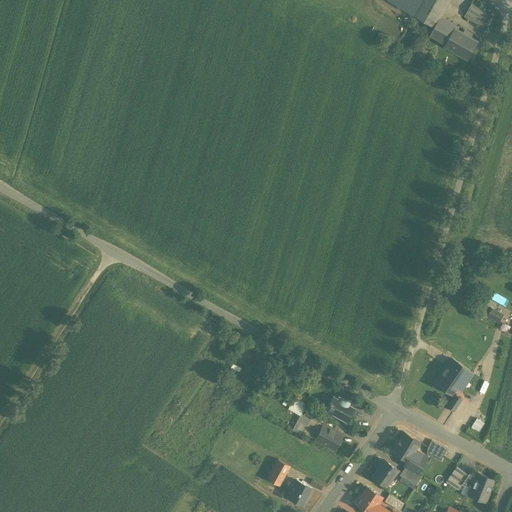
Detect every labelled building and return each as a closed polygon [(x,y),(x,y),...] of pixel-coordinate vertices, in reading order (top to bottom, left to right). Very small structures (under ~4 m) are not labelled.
[(389,0),(414,14),(422,0),(389,0)] [(422,0),(414,14),(435,26),(435,25),(440,16),(449,0),(422,0)] [(489,13),(472,3),(465,15),(482,25),(489,13)] [(458,26),(440,16),(435,25),(452,34),(455,28),(456,29),(458,26)] [(456,29),(455,28),(452,34),(446,45),(467,57),(476,40),(456,29)] [(497,312),(490,308),(486,315),(493,319),(497,312)] [(260,349),(250,344),(244,355),(254,361),(260,349)] [(471,372),(450,358),(434,381),(450,393),(462,378),(466,381),(471,372)] [(461,399),(454,394),(445,406),(452,411),(461,399)] [(340,399),(332,395),(324,409),(346,422),(354,407),(347,403),(348,402),(340,398),(340,399)] [(294,397),(288,408),(291,410),(297,398),(294,397)] [(306,403),(297,398),(291,410),(300,415),(306,403)] [(323,423),(310,417),(302,431),(315,438),(314,439),(333,449),(342,433),(323,423)] [(476,418),(471,426),(478,430),(483,422),(476,418)] [(419,441),(403,431),(391,450),(406,459),(403,464),(405,466),(416,472),(421,464),(416,460),(421,453),(413,449),(419,441)] [(446,447),(431,439),(427,447),(442,455),(446,447)] [(276,458),(265,479),(276,485),(287,464),(276,458)] [(397,469),(384,459),(372,475),(385,485),(397,469)] [(416,472),(405,466),(401,474),(416,483),(421,475),(416,472)] [(467,474),(455,466),(445,481),(457,489),(461,484),(466,477),(467,474)] [(477,472),(474,480),(466,477),(461,484),(470,488),(468,495),(484,501),(493,479),(477,472)] [(310,487),(296,480),(287,497),(302,504),(310,487)] [(388,511),(389,511),(376,503),(381,496),(366,486),(361,494),(360,493),(354,502),(369,511),(388,511)] [(403,502),(388,493),(383,500),(398,510),(403,502)]
